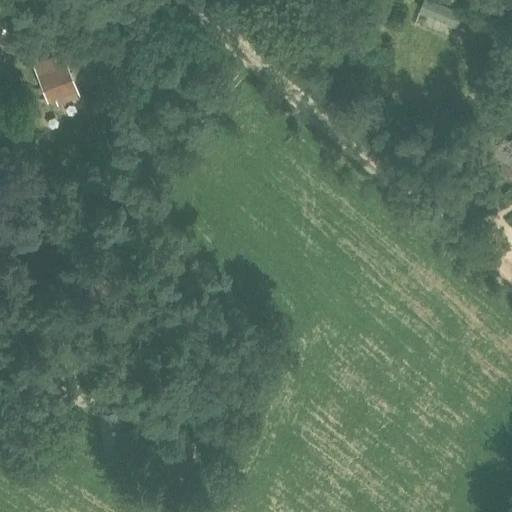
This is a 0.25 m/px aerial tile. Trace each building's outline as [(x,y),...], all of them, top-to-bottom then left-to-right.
[(461,8),(442,0),(424,0),(423,4),(456,19),(461,8)] [(475,45),(477,30),(449,27),(447,42),(475,45)] [(0,49),(15,52),(18,37),(0,33),(0,49)] [(56,95),(58,101),(77,94),(64,60),(55,63),(52,55),(34,62),(48,98),(56,95)] [(99,412),(107,454),(125,451),(123,439),(137,436),(135,426),(122,428),(118,409),(99,412)] [(179,451),(175,446),(169,450),(173,456),(179,451)]
